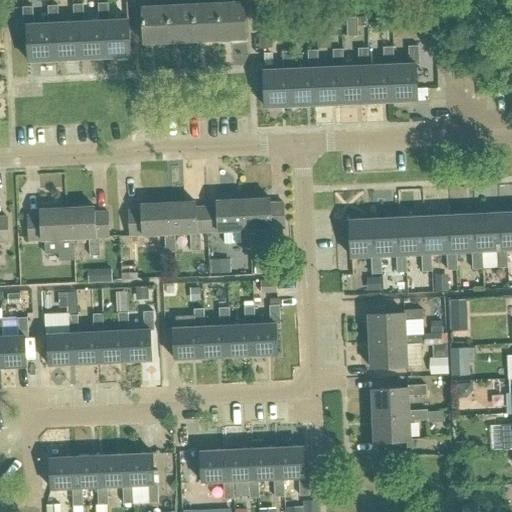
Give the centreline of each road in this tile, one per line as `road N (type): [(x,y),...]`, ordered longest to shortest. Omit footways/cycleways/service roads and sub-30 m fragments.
road 1 (residential): [(30,419),(153,414),(185,396),(287,394),(304,385),(310,371),(302,142)]
road 2 (residential): [(302,142),(0,158)]
road 3 (residential): [(511,137),(302,142)]
